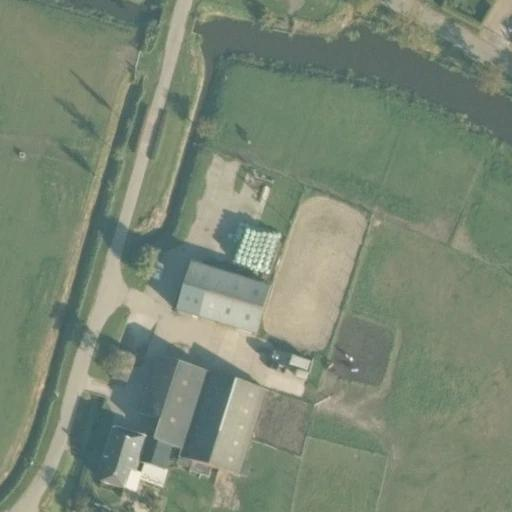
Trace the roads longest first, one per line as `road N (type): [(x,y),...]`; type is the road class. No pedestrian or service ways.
road 1 (unclassified): [(21,511),(53,462),(79,384),(186,0)]
road 2 (unclassified): [(511,74),(388,0)]
